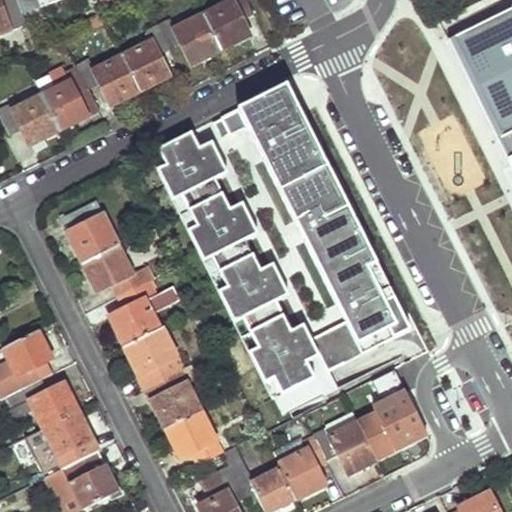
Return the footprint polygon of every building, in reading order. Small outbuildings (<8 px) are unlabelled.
[(0,0),(0,35),(27,26),(23,15),(17,0),(0,0)] [(17,0),(23,15),(64,0),(17,0)] [(230,0),(232,2),(203,17),(220,51),(235,44),(232,39),(247,32),(241,21),(254,15),(246,0),(230,0)] [(511,10),(449,41),(497,142),(511,134),(511,10)] [(170,21),(158,27),(169,50),(180,44),(188,61),(200,55),(202,60),(220,51),(203,17),(174,31),(170,21)] [(151,44),(122,58),(139,92),(154,84),(152,80),(166,73),(157,56),(169,50),(158,27),(145,33),(151,44)] [(249,37),(247,32),(232,39),(235,44),(249,37)] [(188,61),(191,66),(202,60),(200,55),(188,61)] [(89,61),(77,67),(88,90),(100,84),(108,101),(122,94),(125,99),(139,92),(122,58),(94,72),(89,61)] [(69,83),(41,97),(59,132),(73,124),(98,111),(88,90),(77,67),(64,74),(69,83)] [(168,77),(166,73),(152,80),(154,84),(168,77)] [(280,191),(327,168),(286,87),(239,111),(280,191)] [(125,99),(122,94),(108,101),(111,106),(125,99)] [(0,110),(0,117),(10,137),(21,131),(29,147),(43,140),(59,132),(41,97),(13,111),(11,106),(0,110)] [(212,257),(221,275),(255,258),(247,242),(259,236),(243,203),(230,209),(216,180),(227,174),(212,143),(199,149),(191,134),(159,149),(168,167),(160,171),(174,199),(183,195),(199,227),(189,232),(203,261),(212,257)] [(511,134),(497,142),(511,172),(511,134)] [(393,341),(409,332),(393,299),(383,304),(367,270),(376,265),(360,234),(351,239),(326,189),(336,184),(327,168),(280,191),(346,324),(312,341),(328,373),(345,364),(340,356),(388,332),(393,341)] [(351,239),(360,234),(336,184),(326,189),(351,239)] [(76,249),(83,265),(118,248),(119,247),(97,203),(67,218),(73,231),(81,247),(76,249)] [(81,247),(73,231),(68,234),(76,249),(81,247)] [(118,248),(83,265),(90,280),(96,277),(103,290),(113,285),(121,298),(144,286),(137,273),(132,275),(118,248)] [(307,364),(320,358),(304,326),(292,332),(277,304),(291,297),(274,264),(261,271),(255,258),(221,275),(228,289),(220,293),(236,323),(245,319),(260,349),(252,353),(268,384),(277,380),(285,396),(316,380),(307,364)] [(383,304),(393,299),(376,265),(367,270),(383,304)] [(221,275),(212,278),(220,293),(228,289),(221,275)] [(103,290),(96,277),(90,280),(97,293),(103,290)] [(117,332),(125,347),(160,330),(152,316),(180,302),(173,289),(154,297),(148,284),(144,286),(121,298),(126,310),(122,312),(129,326),(117,332)] [(129,326),(122,312),(110,318),(117,332),(129,326)] [(245,319),(236,323),(252,353),(260,349),(245,319)] [(162,329),(160,330),(125,347),(135,369),(145,389),(182,370),(162,329)] [(340,356),(345,364),(393,341),(388,332),(340,356)] [(0,398),(2,401),(9,398),(43,381),(37,369),(48,364),(42,350),(48,348),(40,333),(4,350),(11,364),(0,369),(0,398)] [(42,350),(48,364),(54,361),(48,348),(42,350)] [(190,367),(182,370),(145,389),(152,403),(156,401),(163,414),(159,416),(166,430),(201,413),(187,384),(195,379),(190,367)] [(358,423),(377,460),(428,435),(415,409),(396,371),(372,383),(383,404),(373,409),(376,415),(358,423)] [(268,384),(276,401),(285,396),(277,380),(268,384)] [(43,381),(9,398),(14,411),(22,407),(30,403),(44,431),(79,412),(73,399),(68,401),(61,388),(49,393),(43,381)] [(73,399),(67,385),(61,388),(68,401),(73,399)] [(163,414),(156,401),(152,403),(159,416),(163,414)] [(28,420),(22,407),(14,411),(20,423),(28,420)] [(39,463),(47,479),(60,473),(86,460),(100,453),(94,441),(89,443),(82,429),(86,426),(79,412),(44,431),(56,455),(39,463)] [(192,455),(198,467),(222,455),(201,413),(166,430),(174,446),(185,441),(192,455)] [(354,415),(313,436),(314,439),(326,462),(339,455),(348,475),(377,460),(358,423),(354,415)] [(94,441),(86,426),(82,429),(89,443),(94,441)] [(40,450),(33,436),(25,440),(32,454),(40,450)] [(281,463),(277,465),(279,470),(295,502),(325,486),(316,467),(326,462),(314,439),(304,443),(307,450),(300,453),(296,447),(277,456),(281,463)] [(192,455),(185,441),(174,446),(181,461),(192,455)] [(240,461),(234,449),(222,455),(229,467),(240,461)] [(86,460),(60,473),(67,487),(71,486),(84,511),(120,493),(107,466),(92,474),(86,460)] [(244,467),(240,461),(229,467),(232,474),(244,467)] [(202,481),(212,500),(198,507),(200,511),(237,511),(232,502),(243,496),(232,474),(229,467),(217,474),(202,481)] [(279,470),(244,467),(232,474),(243,496),(254,490),(265,511),(269,511),(276,508),(277,511),(295,502),(279,470)] [(474,505),(460,511),(458,511),(498,511),(489,494),(472,502),(474,505)] [(458,508),(460,511),(474,505),(472,502),(458,508)]
